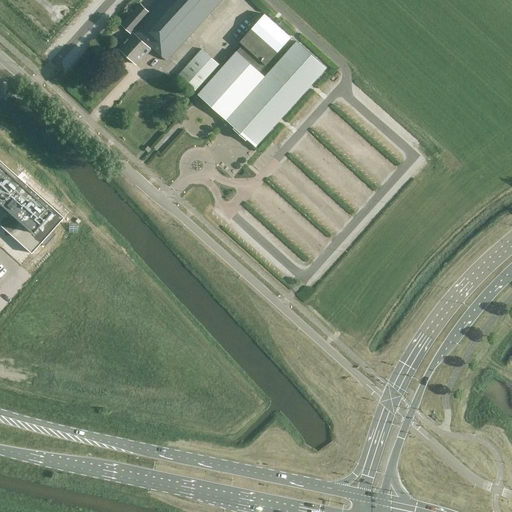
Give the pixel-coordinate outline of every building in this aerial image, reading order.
[(220,0),(159,0),(149,12),(140,3),(121,24),(131,32),(132,33),(119,48),(136,64),(152,47),(166,60),(220,0)] [(261,72),(292,38),(266,14),(241,41),(243,44),(237,51),(261,72)] [(265,77),(227,119),(236,126),(234,129),(237,131),(238,130),(241,134),(245,137),(244,138),(247,140),(249,138),(257,146),(327,68),(297,41),(265,77)] [(196,90),(219,64),(202,49),(178,75),(196,90)] [(237,51),(199,94),(227,119),(265,77),(261,72),(237,51)] [(174,101),(166,110),(173,116),(181,107),(174,101)] [(0,161),(0,225),(31,253),(40,243),(44,246),(55,234),(51,231),(63,218),(0,161)]
